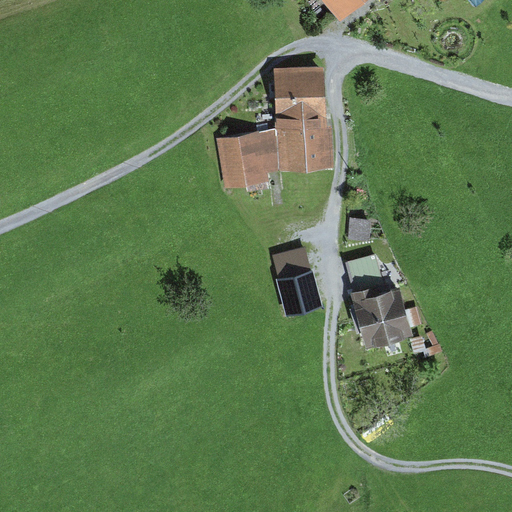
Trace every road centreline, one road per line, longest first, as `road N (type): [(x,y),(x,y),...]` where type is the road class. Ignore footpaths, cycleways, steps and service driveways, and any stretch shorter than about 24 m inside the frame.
road 1 (track): [(511,472),(477,462),(380,461),(354,444),(338,415),(331,287),(344,157),(326,39)]
road 2 (track): [(326,39),(276,61),(209,120),(122,175),(0,230)]
road 3 (track): [(326,39),(511,98)]
